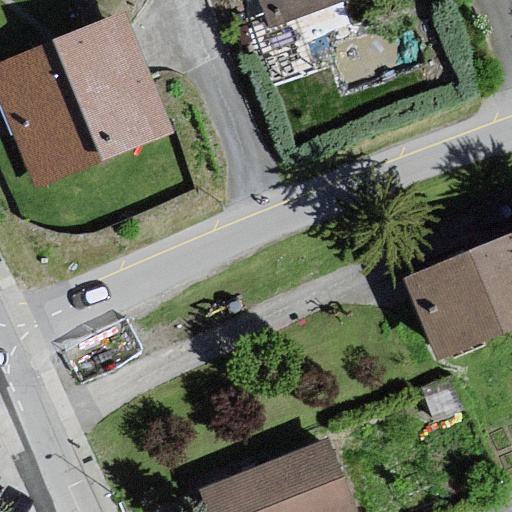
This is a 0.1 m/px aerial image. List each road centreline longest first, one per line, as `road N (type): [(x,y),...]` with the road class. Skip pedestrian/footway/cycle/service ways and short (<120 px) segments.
road 1 (residential): [(511,134),(0,339)]
road 2 (tertiary): [(72,511),(0,353)]
